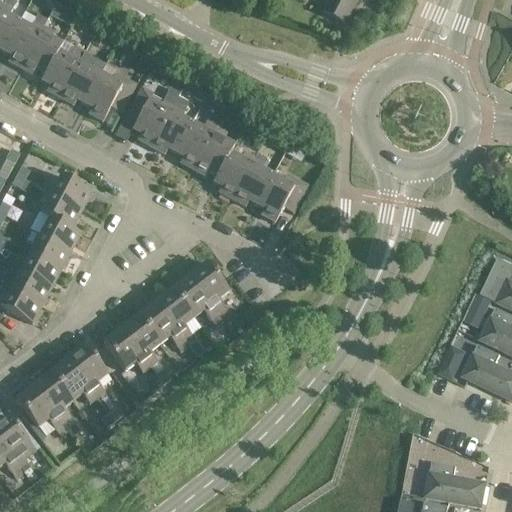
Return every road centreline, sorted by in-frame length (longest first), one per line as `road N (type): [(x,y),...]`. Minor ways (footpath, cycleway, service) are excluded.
road 1 (tertiary): [(362,102),(216,48),(127,0)]
road 2 (tertiary): [(171,511),(245,454),(339,347)]
road 3 (residential): [(339,347),(436,418),(511,450)]
road 4 (tertiary): [(339,347),(396,228),(401,169)]
road 5 (residential): [(141,210),(130,179),(0,112)]
road 6 (residential): [(86,312),(195,231)]
